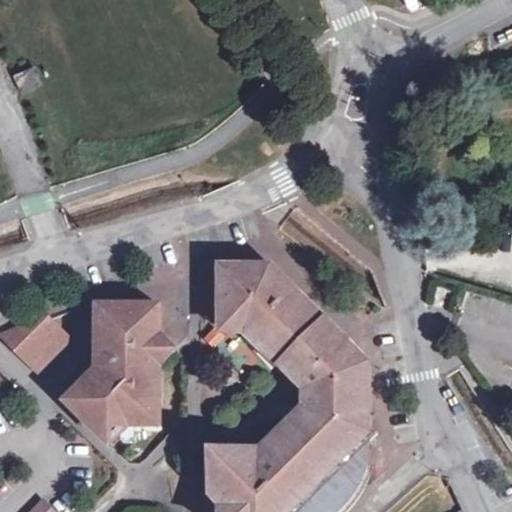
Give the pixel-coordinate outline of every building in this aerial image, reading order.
[(14,76),(22,93),(41,84),(34,67),(14,76)] [(282,291),(257,266),(222,266),(222,319),(222,324),(238,324),(281,367),(289,359),(297,367),(297,373),(313,388),(319,394),(360,353),(305,299),(293,287),(285,288),(282,291)] [(285,288),(293,287),(272,266),(257,266),(282,291),(285,288)] [(68,401),(101,434),(112,423),(123,423),(123,426),(136,425),(144,417),(162,417),(161,367),(178,350),(171,343),(161,333),(161,306),(99,306),(99,307),(100,351),(104,351),(104,365),(68,401)] [(2,336),(16,350),(38,371),(69,340),(49,319),(48,318),(34,333),(28,326),(2,336)] [(319,394),(271,443),(280,452),(309,422),(315,417),(325,410),(336,404),(349,400),(361,398),(370,398),(369,363),(360,353),(319,394)] [(370,426),(370,398),(361,398),(349,400),(336,404),(325,410),(315,417),(309,422),(280,452),(271,443),(261,453),(258,451),(220,451),(214,457),(214,483),(223,492),(222,493),(230,500),(223,507),(223,511),(346,511),(349,510),(354,504),(359,498),(363,491),(366,484),(369,477),(372,470),(373,466),(367,465),(370,442),(378,434),(370,426)] [(144,417),(136,425),(137,430),(162,430),(162,417),(144,417)] [(112,423),(101,434),(108,441),(123,426),(123,423),(112,423)] [(54,511),(44,502),(33,511),(54,511)]
